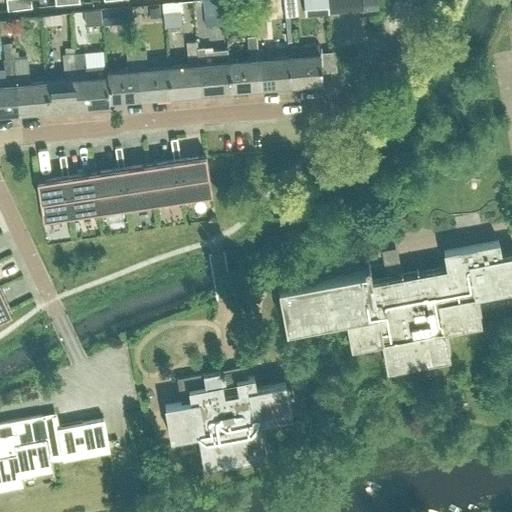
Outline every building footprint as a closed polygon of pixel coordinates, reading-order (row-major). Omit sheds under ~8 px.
[(19,8),(17,0),(5,0),(7,10),(19,8)] [(29,0),(17,0),(19,8),(31,7),(29,0)] [(189,0),(189,35),(218,35),(218,0),(189,0)] [(303,0),(305,14),(315,13),(315,14),(327,13),(326,0),(303,0)] [(338,0),(326,0),(327,13),(340,12),(338,0)] [(349,0),(338,0),(340,12),(351,11),(349,0)] [(349,0),(351,11),(363,10),(362,0),(349,0)] [(374,0),(362,0),(363,10),(375,8),(374,0)] [(159,2),(160,14),(179,13),(178,1),(159,2)] [(247,59),(227,61),(229,89),(259,86),(255,38),(255,35),(245,36),(247,59)] [(266,38),(255,38),(259,86),(289,84),(287,56),(267,57),(266,51),(266,38)] [(187,64),(166,66),(168,94),(198,91),(194,47),(196,47),(195,41),(185,41),(187,64)] [(105,71),(105,76),(107,99),(138,96),(134,49),(136,49),(135,43),(124,44),(126,69),(105,71)] [(204,46),(196,47),(194,47),(198,91),(229,89),(227,61),(226,48),(204,50),(204,46)] [(145,49),(136,49),(134,49),(138,96),(168,94),(166,66),(146,68),(145,62),(145,49)] [(287,56),(289,84),(321,81),(318,53),(297,55),(296,49),(287,50),(287,56)] [(84,51),(71,52),(75,106),(107,104),(107,99),(105,76),(86,77),(84,51)] [(65,79),(43,81),(46,109),(75,106),(71,52),(62,53),(63,72),(64,72),(65,79)] [(26,56),(12,57),(16,111),(46,109),(43,81),(24,82),(23,76),(28,76),(26,56)] [(5,84),(0,84),(0,112),(16,111),(12,57),(2,58),(5,78),(5,84)] [(205,155),(176,159),(182,201),(211,197),(205,155)] [(176,159),(148,163),(154,205),(182,201),(176,159)] [(148,163),(120,167),(127,210),(154,205),(148,163)] [(120,167),(93,172),(99,214),(127,210),(120,167)] [(93,172),(65,176),(71,218),(99,214),(93,172)] [(65,176),(36,180),(42,222),(71,218),(65,176)] [(399,274),(370,279),(368,269),(276,286),(284,329),(342,318),(347,345),(379,339),(384,366),(448,354),(443,328),(480,321),(474,292),(511,285),(511,251),(499,254),(496,239),(442,250),(445,265),(417,270),(416,268),(408,269),(400,271),(398,271),(399,274)] [(0,286),(0,313),(10,309),(0,286)] [(164,405),(170,437),(197,432),(203,464),(265,452),(259,420),(289,414),(283,382),(254,387),(252,376),(221,381),(218,370),(176,378),(180,402),(164,405)] [(0,486),(21,482),(19,473),(50,468),(48,460),(62,458),(61,456),(108,447),(103,418),(43,429),(40,414),(0,421),(0,486)]
